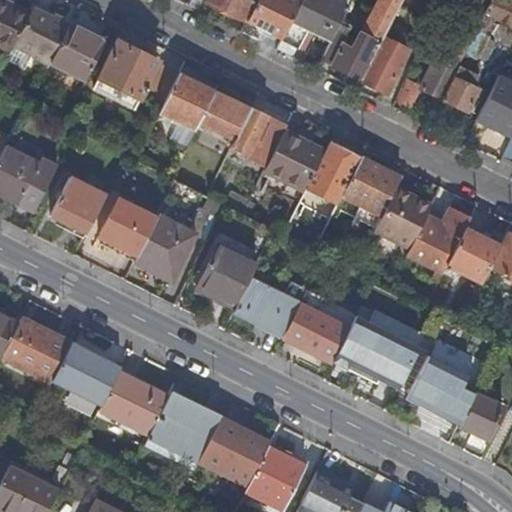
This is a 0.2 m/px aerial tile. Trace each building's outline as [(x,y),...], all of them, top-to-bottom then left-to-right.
[(11,7),(0,0),(0,44),(11,50),(14,45),(29,15),(11,7)] [(188,0),(186,6),(196,11),(201,1),(241,21),(251,2),(254,4),(255,0),(188,0)] [(255,0),(254,4),(244,23),(280,42),(281,41),(300,2),(296,0),(255,0)] [(301,0),(300,2),(281,41),(296,49),(302,37),(306,31),(311,33),(330,43),(340,23),(348,7),(333,0),(332,0),(301,0)] [(350,28),(340,23),(330,43),(321,62),(361,82),(382,40),(401,0),(377,0),(353,50),(342,45),(350,28)] [(490,0),(459,0),(475,8),(466,26),(459,22),(451,39),(446,37),(421,89),(436,97),(427,115),(432,119),(441,101),(464,55),(466,50),(490,0)] [(511,0),(490,0),(466,50),(471,52),(480,35),(483,37),(494,17),(501,20),(507,23),(511,25),(511,0)] [(14,45),(49,63),(67,27),(32,9),(29,15),(14,45)] [(505,29),(507,23),(501,20),(498,26),(505,29)] [(49,63),(85,82),(104,42),(69,24),(67,27),(49,63)] [(306,39),(311,33),(306,31),(302,37),(306,39)] [(406,53),(382,40),(361,82),(386,95),(406,53)] [(134,109),(157,63),(116,42),(92,89),(134,109)] [(493,47),(484,65),(482,68),(498,77),(508,55),(493,47)] [(484,65),(464,55),(441,101),(466,114),(477,91),(476,91),(478,87),(474,84),(482,68),(484,65)] [(158,114),(194,131),(197,124),(214,91),(179,73),(158,114)] [(396,101),(410,109),(421,89),(405,82),(396,101)] [(509,95),(495,88),(472,134),(485,141),(492,128),(497,118),(509,95)] [(249,110),(214,91),(197,124),(222,137),(220,142),(224,144),(227,139),(231,141),(229,146),(226,152),(228,153),(249,110)] [(466,114),(441,101),(432,119),(428,127),(453,139),(456,134),(466,114)] [(284,127),(249,110),(228,153),(263,170),(282,132),(284,127)] [(497,118),(492,128),(498,131),(503,121),(497,118)] [(323,152),(282,132),(263,170),(262,172),(303,192),(323,152)] [(456,134),(453,139),(464,145),(467,139),(456,134)] [(511,135),(499,162),(511,168),(511,166),(511,135)] [(15,140),(9,137),(4,146),(11,149),(15,140)] [(333,209),(359,159),(328,143),(323,152),(303,192),(298,202),(329,217),(333,209)] [(37,163),(2,146),(0,151),(0,196),(16,205),(37,163)] [(359,159),(333,209),(353,219),(346,231),(368,242),(372,232),(394,188),(399,180),(359,159)] [(48,216),(84,234),(103,196),(67,178),(48,216)] [(223,206),(241,214),(249,199),(234,185),(223,206)] [(372,232),(408,251),(422,222),(429,206),(394,188),(372,232)] [(112,244),(135,256),(154,220),(116,200),(98,236),(112,244)] [(439,232),(422,222),(408,251),(406,254),(442,272),(445,266),(463,229),(468,220),(449,210),(439,232)] [(194,236),(156,216),(154,220),(135,256),(132,262),(132,263),(171,283),(194,236)] [(480,236),(463,229),(445,266),(480,284),(488,268),(501,242),(482,232),(480,236)] [(511,235),(506,233),(501,242),(488,268),(511,279),(511,235)] [(200,292),(234,309),(249,279),(261,255),(223,236),(218,247),(216,248),(206,268),(211,270),(200,292)] [(112,244),(110,250),(132,262),(135,256),(112,244)] [(234,309),(232,313),(255,325),(257,322),(267,327),(265,330),(281,338),(298,304),(249,279),(234,309)] [(335,323),(340,314),(303,294),(298,304),(335,323)] [(335,323),(298,304),(281,338),(330,363),(355,316),(342,309),(340,314),(335,323)] [(426,320),(431,322),(435,313),(430,311),(426,320)] [(452,313),(449,318),(460,324),(465,315),(460,313),(458,316),(452,313)] [(0,358),(17,325),(0,317),(0,358)] [(51,335),(20,319),(17,325),(0,358),(0,361),(49,385),(51,382),(67,349),(49,340),(51,335)] [(367,368),(399,384),(417,348),(366,323),(346,364),(364,373),(367,368)] [(69,344),(51,335),(49,340),(67,349),(69,344)] [(68,391),(100,407),(117,373),(119,369),(69,344),(67,349),(51,382),(68,391)] [(405,400),(444,419),(457,426),(473,396),(458,390),(465,376),(426,357),(405,400)] [(364,373),(396,389),(399,384),(367,368),(364,373)] [(98,411),(149,436),(168,398),(117,373),(100,407),(98,411)] [(63,402),(68,391),(51,382),(49,385),(45,394),(63,402)] [(219,418),(170,393),(168,398),(149,436),(148,438),(197,463),(219,418)] [(500,409),(473,396),(457,426),(485,440),(500,409)] [(197,463),(247,488),(266,449),(269,444),(219,418),(197,463)] [(144,446),(193,471),(197,463),(148,438),(144,446)] [(272,451),(266,449),(247,488),(244,493),(283,511),(304,468),(288,460),(291,455),(274,446),(272,451)] [(307,463),(291,455),(288,460),(304,468),(307,463)] [(0,484),(8,467),(0,463),(0,484)] [(48,511),(58,492),(53,490),(8,467),(0,484),(0,509),(5,511),(48,511)] [(340,478),(319,468),(297,511),(299,511),(357,511),(360,507),(348,501),(352,491),(338,484),(340,478)] [(52,483),(60,488),(66,476),(57,472),(52,483)] [(89,511),(110,511),(111,511),(94,503),(89,511)]
